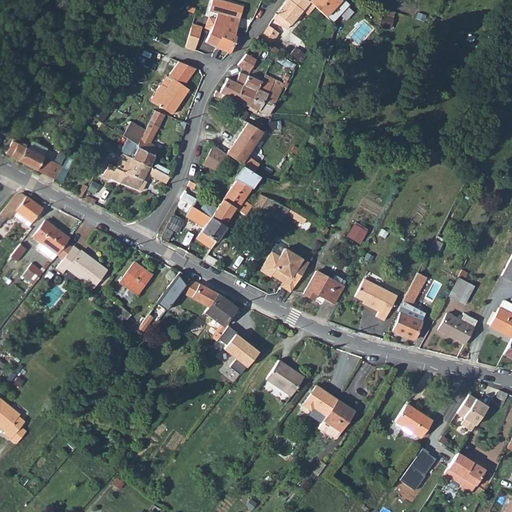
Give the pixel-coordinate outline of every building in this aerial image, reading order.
[(229,0),(214,0),(211,8),(219,11),(216,19),(211,16),(206,25),(211,28),(205,40),(215,45),(223,28),(235,34),(245,6),(229,0)] [(285,0),(277,12),(272,17),(285,27),(310,1),(309,0),(285,0)] [(309,0),(310,1),(333,17),(345,0),(309,0)] [(269,22),(260,33),(264,36),(270,41),(279,29),(269,22)] [(192,25),(185,48),(195,51),(201,29),(192,25)] [(223,28),(215,45),(228,51),(229,51),(237,35),(235,34),(223,28)] [(246,51),(238,62),(250,67),(255,55),(246,51)] [(216,91),(213,97),(233,105),(235,99),(248,72),(240,69),(235,79),(227,76),(225,78),(219,92),(216,91)] [(248,72),(235,99),(250,105),(264,74),(255,70),(253,74),(248,72)] [(264,74),(250,105),(260,110),(275,79),(264,74)] [(173,113),(186,92),(189,88),(173,78),(174,77),(171,75),(170,77),(167,75),(152,100),(173,113)] [(99,102),(91,113),(102,121),(110,109),(99,102)] [(0,132),(13,116),(4,108),(0,113),(0,132)] [(146,127),(139,143),(132,138),(129,137),(122,151),(123,152),(125,152),(133,157),(150,165),(159,147),(151,143),(158,125),(163,114),(161,113),(154,111),(149,121),(146,127)] [(132,120),(125,135),(129,137),(132,138),(139,143),(146,127),(132,120)] [(262,131),(247,122),(225,153),(228,155),(243,163),(255,170),(260,162),(246,154),(262,131)] [(9,154),(57,178),(64,164),(62,163),(16,140),(15,140),(8,154),(9,154)] [(225,153),(213,146),(203,165),(217,172),(228,155),(225,153)] [(125,152),(123,152),(116,166),(109,163),(103,175),(112,179),(113,177),(138,189),(147,172),(152,174),(169,182),(172,175),(155,167),(150,165),(133,157),(125,152)] [(157,163),(155,167),(168,173),(170,169),(157,163)] [(237,178),(223,199),(235,206),(247,213),(253,205),(254,204),(245,199),(261,173),(255,170),(243,163),(234,176),(237,178)] [(147,172),(138,189),(143,191),(152,174),(147,172)] [(13,195),(0,211),(0,220),(5,214),(8,216),(11,213),(14,209),(30,221),(41,207),(21,192),(19,191),(13,195)] [(185,191),(178,206),(188,212),(192,204),(196,197),(185,191)] [(258,208),(265,195),(261,193),(254,204),(253,205),(258,208)] [(284,212),(287,208),(281,204),(265,195),(258,208),(280,221),(284,212)] [(217,208),(211,216),(224,224),(235,206),(223,199),(217,208)] [(204,204),(200,209),(211,216),(217,208),(209,203),(204,204)] [(192,204),(188,212),(206,223),(211,216),(200,209),(192,204)] [(299,213),(287,208),(284,212),(296,218),(299,213)] [(14,209),(11,213),(27,225),(30,221),(14,209)] [(206,223),(201,230),(197,237),(213,246),(217,240),(226,226),(224,224),(211,216),(206,223)] [(355,220),(347,234),(360,242),(369,229),(355,220)] [(39,243),(54,255),(68,239),(44,221),(31,237),(39,243)] [(431,235),(424,249),(432,253),(439,239),(431,235)] [(15,246),(11,251),(17,256),(26,245),(20,240),(19,241),(15,246)] [(54,255),(39,243),(35,248),(51,260),(54,255)] [(456,243),(453,249),(460,253),(464,247),(456,243)] [(301,257),(284,247),(279,256),(271,251),(262,267),(263,271),(269,275),(272,274),(279,277),(280,275),(285,278),(284,280),(282,285),(291,290),(306,264),(299,260),(301,257)] [(70,249),(54,272),(62,277),(66,270),(93,287),(105,270),(70,249)] [(511,251),(509,250),(497,273),(509,279),(511,272),(511,251)] [(135,266),(121,284),(136,296),(150,278),(150,276),(135,266)] [(415,268),(395,306),(399,308),(390,326),(413,336),(420,318),(405,311),(408,306),(419,282),(423,283),(425,279),(422,277),(424,273),(415,268)] [(18,276),(30,286),(36,278),(25,269),(18,276)] [(315,269),(302,291),(313,297),(316,293),(333,302),(343,284),(315,269)] [(181,274),(164,296),(170,301),(176,295),(179,296),(181,294),(209,310),(204,315),(222,328),(216,335),(221,339),(240,313),(220,298),(196,284),(181,274)] [(454,274),(445,292),(456,298),(465,280),(454,274)] [(364,275),(354,293),(365,299),(363,302),(376,308),(374,313),(381,317),(394,291),(364,275)] [(465,280),(456,298),(462,301),(472,283),(465,280)] [(164,296),(158,304),(164,309),(167,311),(179,296),(176,295),(170,301),(164,296)] [(487,322),(509,333),(511,327),(511,313),(507,311),(511,303),(500,298),(496,306),(495,306),(487,322)] [(158,304),(155,308),(161,313),(164,309),(158,304)] [(408,306),(405,311),(420,318),(423,314),(408,306)] [(121,307),(116,312),(126,319),(130,314),(121,307)] [(435,326),(463,340),(475,316),(462,310),(458,317),(444,309),(435,326)] [(157,314),(153,311),(139,330),(143,333),(157,314)] [(245,322),(233,336),(254,351),(264,337),(245,322)] [(511,327),(509,333),(500,351),(511,357),(511,327)] [(220,339),(214,348),(220,353),(227,345),(220,339)] [(240,368),(245,372),(252,363),(247,360),(240,368)] [(277,362),(264,381),(289,398),(303,379),(277,362)] [(308,406),(321,415),(333,399),(311,385),(298,404),(305,409),(308,406)] [(504,396),(497,392),(491,404),(498,408),(504,396)] [(483,402),(467,393),(454,411),(462,416),(458,422),(467,428),(483,402)] [(0,426),(4,430),(1,434),(8,440),(18,427),(23,422),(16,416),(18,414),(0,399),(0,426)] [(321,415),(314,426),(322,432),(328,424),(337,430),(351,410),(333,399),(321,415)] [(408,402),(396,419),(422,436),(433,419),(408,402)] [(328,424),(322,432),(331,438),(337,430),(328,424)] [(18,427),(8,440),(14,445),(24,432),(18,427)] [(430,452),(423,448),(401,480),(416,491),(427,476),(426,475),(437,459),(429,453),(430,452)] [(454,450),(441,472),(457,482),(461,477),(472,484),(482,468),(454,450)] [(472,484),(461,477),(457,482),(458,486),(465,490),(469,489),(472,484)]
